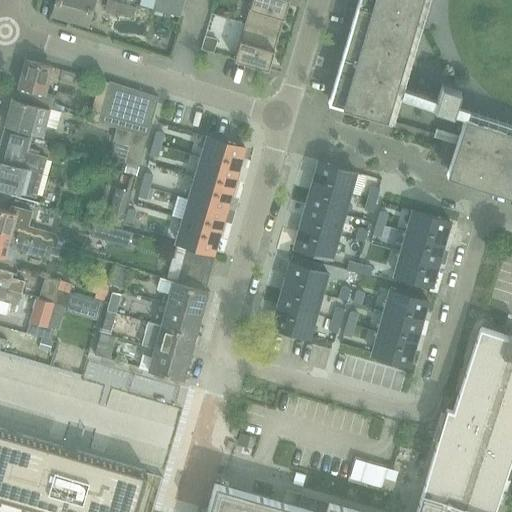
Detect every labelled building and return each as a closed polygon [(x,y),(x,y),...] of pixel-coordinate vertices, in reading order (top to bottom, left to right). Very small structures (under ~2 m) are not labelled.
[(55,0),(51,13),(67,18),(68,15),(87,20),(86,23),(87,24),(94,0),(55,0)] [(132,18),(135,7),(111,0),(106,0),(104,10),(132,18)] [(184,0),(154,0),(152,9),(180,16),(184,0)] [(286,0),(252,0),(245,24),(277,33),(286,0)] [(357,0),(328,102),(387,120),(421,0),(357,0)] [(277,33),(245,24),(235,59),(267,68),(277,33)] [(52,66),(25,59),(18,86),(19,86),(15,99),(52,109),(55,96),(45,93),(52,66)] [(91,107),(87,118),(98,121),(118,127),(133,132),(148,136),(159,98),(110,82),(101,110),(91,107)] [(12,98),(5,125),(42,135),(44,125),(57,128),(62,112),(52,109),(15,99),(12,98)] [(511,132),(465,117),(458,139),(457,138),(456,140),(457,140),(446,174),(511,195),(511,132)] [(115,141),(110,158),(124,162),(139,166),(148,136),(133,132),(118,127),(114,141),(115,141)] [(0,145),(0,186),(35,196),(46,157),(26,152),(30,137),(4,129),(0,145)] [(156,131),(153,143),(161,145),(164,133),(156,131)] [(207,135),(201,157),(238,168),(244,146),(207,135)] [(153,143),(149,155),(157,157),(161,145),(153,143)] [(201,157),(194,178),(231,188),(238,168),(201,157)] [(318,161),(312,182),(349,193),(355,171),(318,161)] [(144,173),(141,185),(149,187),(152,175),(144,173)] [(194,178),(188,198),(225,209),(231,188),(194,178)] [(312,182),(306,203),(343,214),(349,193),(312,182)] [(141,185),(138,196),(146,199),(149,187),(141,185)] [(371,186),(367,198),(375,200),(379,189),(371,186)] [(188,198),(182,219),(219,230),(225,209),(188,198)] [(367,198),(364,210),(372,212),(375,200),(367,198)] [(306,203),(300,224),(337,234),(343,214),(306,203)] [(0,208),(0,231),(56,247),(59,239),(56,233),(29,226),(33,210),(11,204),(9,211),(3,209),(0,208)] [(128,209),(124,220),(132,222),(135,211),(128,209)] [(412,210),(406,231),(443,242),(449,220),(412,210)] [(379,211),(376,223),(384,225),(387,213),(379,211)] [(182,219),(176,241),(213,251),(219,230),(182,219)] [(376,223),(373,234),(380,237),(384,225),(376,223)] [(300,224),(294,246),(331,256),(337,234),(300,224)] [(108,225),(104,238),(129,245),(133,232),(122,229),(108,225)] [(359,228),(355,239),(363,242),(367,230),(359,228)] [(0,257),(3,258),(11,260),(14,248),(48,258),(49,255),(58,257),(60,248),(56,247),(0,231),(0,257)] [(406,231),(400,252),(437,263),(443,242),(406,231)] [(187,248),(175,245),(166,279),(178,283),(181,271),(184,260),(187,248)] [(219,257),(187,248),(184,260),(216,269),(219,257)] [(400,252),(394,274),(431,284),(437,263),(400,252)] [(216,269),(184,260),(181,271),(213,280),(216,269)] [(290,261),(284,282),(321,293),(327,271),(290,261)] [(348,261),(346,268),(358,272),(360,264),(348,261)] [(113,264),(109,282),(110,283),(109,284),(124,288),(129,269),(113,264)] [(360,264),(358,272),(370,275),(372,267),(360,264)] [(0,287),(21,293),(25,281),(12,278),(13,273),(0,269),(0,287)] [(213,280),(181,271),(178,283),(209,292),(213,280)] [(47,278),(41,299),(53,302),(57,288),(59,281),(47,278)] [(178,283),(166,279),(160,278),(157,291),(162,293),(160,302),(201,313),(204,301),(207,301),(209,292),(178,283)] [(72,285),(59,281),(57,288),(70,292),(72,285)] [(284,282),(278,303),(315,314),(321,293),(284,282)] [(342,286),(338,298),(346,300),(349,289),(342,286)] [(0,287),(0,299),(18,305),(21,293),(0,287)] [(70,292),(57,288),(53,302),(53,303),(64,306),(66,307),(70,292)] [(390,289),(384,311),(421,321),(427,299),(390,289)] [(356,290),(353,302),(360,304),(364,293),(356,290)] [(100,301),(70,292),(66,307),(64,306),(63,310),(95,320),(100,301)] [(111,293),(106,311),(116,314),(121,296),(111,293)] [(36,297),(29,322),(26,332),(52,339),(54,329),(57,330),(63,310),(64,306),(53,303),(53,302),(41,299),(36,297)] [(128,324),(133,302),(122,300),(117,322),(128,324)] [(201,313),(160,302),(157,310),(164,312),(160,326),(197,337),(200,327),(197,326),(201,313)] [(278,303),(272,325),(309,335),(315,314),(278,303)] [(336,307),(332,319),(340,321),(343,309),(336,307)] [(116,314),(106,311),(100,333),(110,336),(116,314)] [(350,311),(347,323),(354,325),(358,313),(350,311)] [(384,311),(378,331),(415,342),(421,321),(384,311)] [(332,319),(329,330),(337,333),(340,321),(332,319)] [(197,337),(160,326),(147,323),(141,344),(148,346),(188,358),(192,344),(194,345),(197,337)] [(347,323),(343,334),(351,337),(354,325),(347,323)] [(492,511),(511,453),(511,328),(510,328),(507,336),(480,327),(453,410),(447,408),(434,452),(415,511),(362,511),(301,494),(298,506),(215,482),(207,509),(199,507),(197,511),(492,511)] [(378,331),(372,353),(409,364),(415,342),(378,331)] [(116,338),(110,336),(100,333),(94,355),(110,359),(116,338)] [(188,358),(148,346),(145,354),(152,356),(148,370),(185,380),(187,370),(185,370),(188,358)] [(0,430),(0,496),(53,511),(54,511),(134,511),(146,473),(86,456),(63,449),(0,430)] [(355,458),(349,477),(382,487),(384,478),(387,468),(355,458)] [(296,472),(292,483),(302,486),(306,475),(296,472)]
